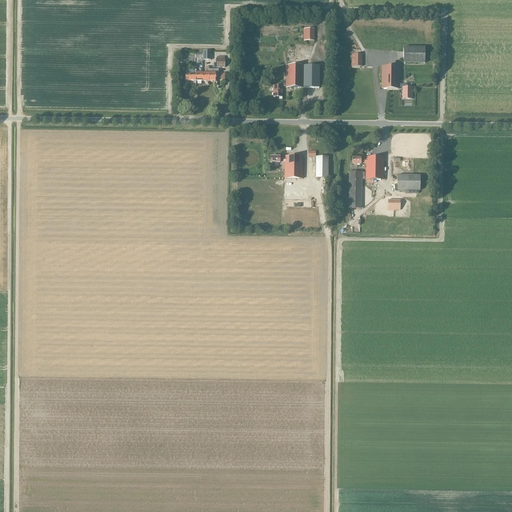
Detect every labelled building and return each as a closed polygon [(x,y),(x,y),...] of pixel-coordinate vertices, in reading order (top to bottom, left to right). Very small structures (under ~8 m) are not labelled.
[(314,41),(314,29),(304,29),(304,41),(314,41)] [(403,47),(403,63),(425,63),(425,48),(403,47)] [(211,60),(211,51),(203,51),(203,60),(211,60)] [(351,54),(351,67),(362,67),(362,52),(358,52),(358,54),(351,54)] [(217,59),(217,67),(225,68),(225,59),(217,59)] [(286,86),(286,88),(319,88),(319,66),(286,66),(286,83),(277,83),(277,86),(273,86),(273,97),(282,97),(282,86),(286,86)] [(412,99),(412,88),(407,87),(407,85),(399,84),(399,67),(382,67),(381,89),(399,89),(399,87),(403,88),(403,99),(412,99)] [(185,73),(185,81),(196,81),(196,73),(196,70),(189,70),(189,73),(185,73)] [(280,157),(271,157),(271,163),(280,163),(285,163),(285,179),(302,179),(303,157),(285,156),(285,158),(280,158),(280,157)] [(328,179),(328,157),(316,157),(315,178),(328,179)] [(366,164),(366,172),(366,180),(383,180),(384,158),(366,158),(366,159),(361,159),(361,158),(352,158),(352,165),(361,165),(361,164),(366,164)] [(366,180),(366,172),(349,172),(348,209),(362,209),(362,180),(366,180)] [(420,191),(420,176),(397,175),(397,190),(420,191)] [(400,210),(400,200),(388,200),(388,210),(400,210)]
